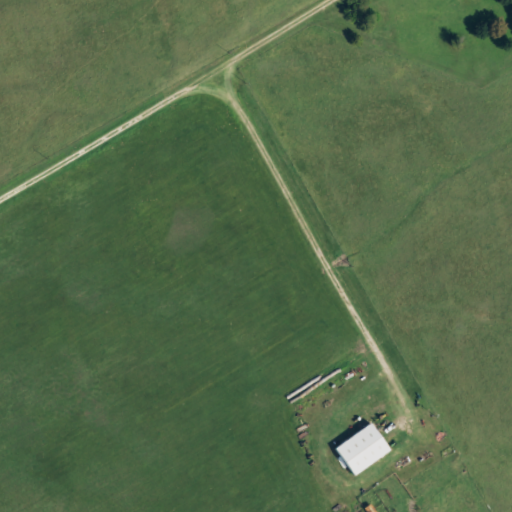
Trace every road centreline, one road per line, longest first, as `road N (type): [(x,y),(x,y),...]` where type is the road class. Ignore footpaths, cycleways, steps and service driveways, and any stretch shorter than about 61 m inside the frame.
road 1 (residential): [(213,66),(408,403)]
road 2 (residential): [(0,190),(322,0)]
